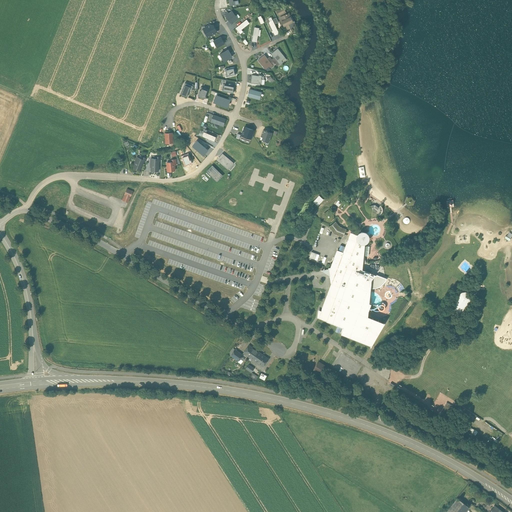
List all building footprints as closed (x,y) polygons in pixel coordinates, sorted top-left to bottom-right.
[(283,7),(276,10),(279,16),(285,12),(283,7)] [(227,11),(224,14),(226,16),(225,16),(232,25),(239,19),(232,11),(229,13),(227,11)] [(289,13),(280,17),(285,29),(295,25),(289,13)] [(246,19),(236,28),(240,34),(243,32),(241,30),(250,23),(246,19)] [(275,35),(279,33),(272,20),(268,22),(275,35)] [(213,24),(203,29),(207,37),(217,32),(213,24)] [(221,37),(214,41),(217,47),(224,43),(221,37)] [(228,48),(219,53),(224,62),(232,58),(228,48)] [(285,58),(278,49),(271,54),(277,62),(275,63),(277,66),(282,62),(281,61),(285,58)] [(271,63),(264,55),(258,60),(265,69),(269,66),(270,68),(275,63),(273,61),(271,63)] [(234,67),(224,69),(226,77),(236,75),(234,67)] [(264,77),(252,75),(251,83),(261,84),(261,79),(264,80),(264,77)] [(192,86),(185,83),(182,89),(189,91),(192,86)] [(226,84),(223,83),(222,91),(233,93),(235,86),(226,84)] [(205,98),(208,89),(201,87),(198,97),(205,98)] [(262,92),(249,88),(247,96),(259,100),(262,92)] [(189,91),(182,89),(180,94),(187,97),(189,91)] [(216,95),(214,102),(220,104),(223,98),(216,95)] [(229,100),(223,98),(220,104),(227,106),(229,100)] [(213,114),(210,122),(224,126),(226,119),(213,114)] [(254,130),(244,126),(241,135),(251,139),(254,130)] [(272,133),(263,130),(260,139),(263,140),(262,142),(268,144),(272,133)] [(172,133),(165,133),(166,143),(172,143),(172,145),(175,144),(175,139),(173,140),(172,133)] [(222,153),(217,160),(228,169),(233,163),(222,153)] [(143,160),(137,157),(134,164),(135,164),(133,168),(140,170),(143,162),(145,162),(146,159),(143,158),(143,160)] [(157,159),(151,159),(150,167),(151,167),(151,171),(158,171),(159,161),(161,161),(161,157),(157,157),(157,159)] [(172,162),(167,163),(168,171),(175,171),(174,165),(176,165),(176,160),(172,160),(172,162)] [(212,165),(206,171),(216,181),(222,175),(212,165)] [(344,202),(341,205),(339,204),(338,206),(343,210),(347,205),(344,202)] [(379,208),(375,205),(371,206),(372,211),(380,216),(381,214),(382,212),(383,209),(382,207),(380,206),(379,208)] [(332,214),(328,212),(323,216),(324,219),(329,221),(333,218),(332,214)] [(340,228),(338,226),(338,227),(334,223),(330,227),(335,233),(343,236),(345,231),(340,229),(340,228)] [(321,227),(319,233),(328,236),(330,230),(321,227)] [(356,235),(350,233),(343,252),(338,250),(331,269),(329,269),(330,275),(332,283),(321,312),(320,311),(319,311),(318,318),(343,327),(341,333),(371,345),(384,323),(366,317),(367,310),(369,304),(368,304),(370,279),(374,274),(365,270),(364,271),(361,270),(361,264),(366,263),(364,256),(362,256),(362,255),(368,256),(369,246),(363,246),(363,244),(366,243),(367,241),(368,239),(368,237),(367,235),(366,233),(363,232),(361,233),(359,234),(358,235),(356,235)] [(465,293),(462,294),(451,309),(459,314),(469,299),(469,296),(465,293)] [(249,345),(244,353),(253,360),(259,352),(249,345)] [(511,362),(511,353),(492,347),(487,364),(509,371),(511,362)] [(242,355),(235,350),(231,355),(238,360),(241,357),(242,355)] [(268,359),(259,352),(253,360),(263,366),(268,359)] [(325,366),(318,362),(313,369),(320,373),(325,366)] [(457,498),(446,511),(465,511),(469,508),(457,498)]
